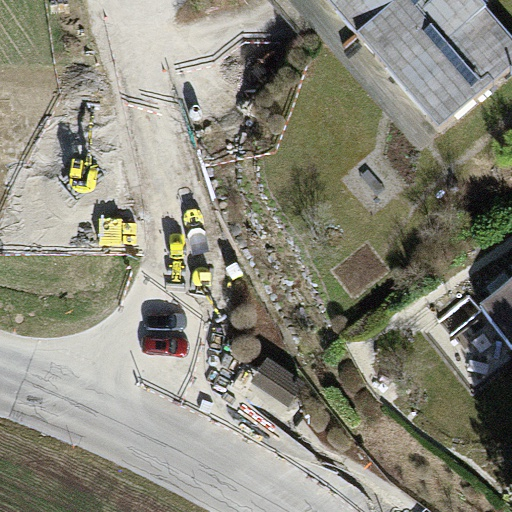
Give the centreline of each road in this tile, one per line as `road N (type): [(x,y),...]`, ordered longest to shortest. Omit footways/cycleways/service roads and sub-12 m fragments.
road 1 (residential): [(128,420),(178,285),(127,0)]
road 2 (tertiary): [(287,511),(128,420)]
road 3 (tertiary): [(128,420),(0,370)]
